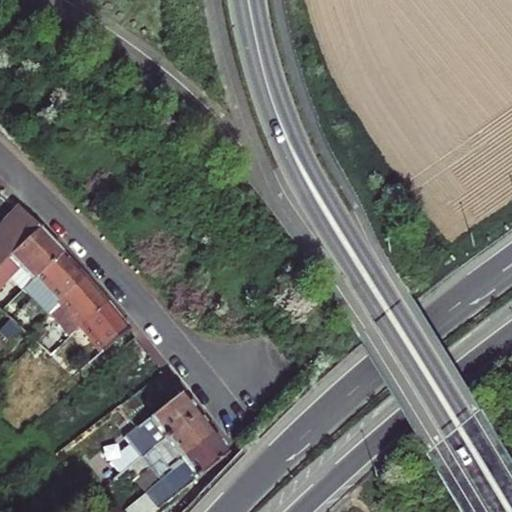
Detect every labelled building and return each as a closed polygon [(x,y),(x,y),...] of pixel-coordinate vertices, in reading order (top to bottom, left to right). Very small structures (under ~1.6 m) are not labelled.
[(17,204),(0,221),(0,265),(17,249),(40,225),(17,204)] [(40,225),(17,249),(0,265),(0,286),(1,289),(22,267),(34,281),(40,276),(67,252),(56,241),(40,225)] [(67,252),(40,276),(34,281),(55,306),(61,301),(90,277),(80,265),(67,252)] [(90,277),(61,301),(84,328),(113,304),(103,290),(100,287),(90,277)] [(113,304),(84,328),(101,348),(130,325),(122,314),(113,304)] [(70,352),(62,358),(73,372),(81,365),(70,352)] [(183,392),(138,427),(154,447),(197,411),(190,402),(183,392)] [(206,422),(197,411),(154,447),(172,470),(215,433),(206,422)] [(222,443),(215,433),(172,470),(148,490),(166,511),(231,454),(222,443)] [(124,468),(142,454),(135,444),(116,459),(124,468)] [(152,467),(142,454),(124,468),(125,470),(134,481),(152,467)] [(164,511),(165,511),(148,490),(129,507),(133,511),(164,511)]
